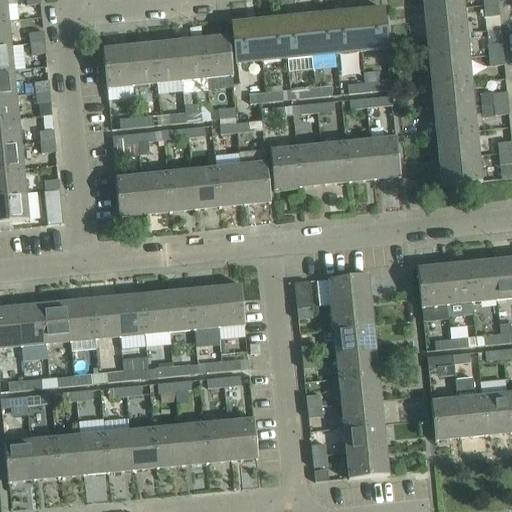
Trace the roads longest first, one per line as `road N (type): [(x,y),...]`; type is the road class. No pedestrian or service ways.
road 1 (residential): [(85,264),(62,30),(72,15),(91,14)]
road 2 (residential): [(295,492),(268,245)]
road 3 (residential): [(511,220),(268,245)]
road 4 (residential): [(268,245),(85,264)]
road 5 (residential): [(91,14),(221,2)]
